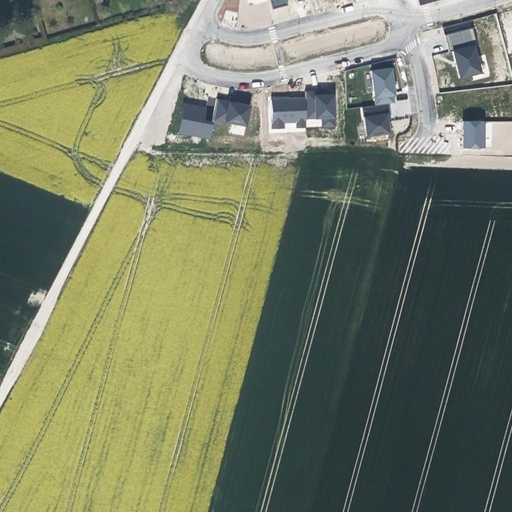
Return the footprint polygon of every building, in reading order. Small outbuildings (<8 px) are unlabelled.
[(271,0),(273,9),(288,5),(286,0),(271,0)] [(472,29),(445,36),(449,52),(452,51),(459,79),(481,73),(474,46),(476,45),(472,29)] [(371,72),(376,106),(388,105),(394,104),(393,96),(394,96),(391,69),(371,72)] [(305,84),(305,92),(306,119),(321,119),(322,128),(336,128),(335,84),(305,84)] [(305,92),(272,93),(272,129),(285,129),(285,123),(297,123),(297,128),(306,127),(306,119),(305,92)] [(217,100),(214,120),(247,127),(250,106),(217,100)] [(184,104),(178,133),(210,139),(213,123),(204,121),(207,108),(184,104)] [(390,121),(388,105),(376,106),(362,108),(366,137),(389,134),(387,122),(390,121)] [(463,148),(484,148),(484,122),(463,122),(463,148)]
